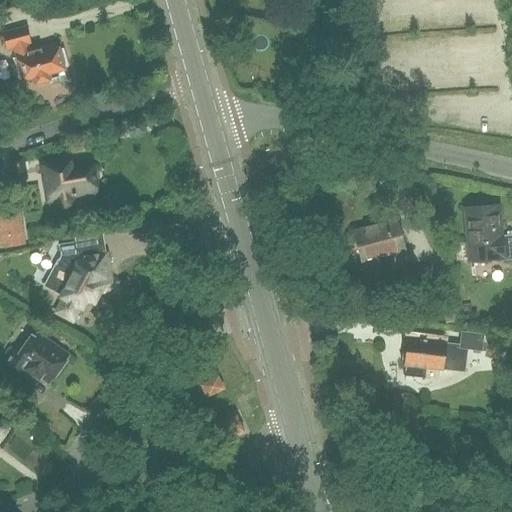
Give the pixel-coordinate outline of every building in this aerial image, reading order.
[(65,78),(64,72),(69,66),(67,56),(58,55),(56,45),(27,52),(25,44),(29,43),(26,29),(1,35),(5,51),(15,49),(23,80),(34,77),(35,83),(48,80),(49,86),(62,83),(65,78)] [(24,158),(11,159),(12,178),(25,177),(24,158)] [(89,159),(44,166),(49,201),(57,199),(59,203),(62,205),(66,206),(70,204),(72,201),(73,197),(94,194),(91,172),(89,159)] [(389,182),(379,185),(383,200),(394,197),(389,182)] [(14,206),(0,207),(0,243),(17,242),(14,206)] [(466,243),(453,244),(455,261),(468,260),(486,259),(501,258),(501,261),(511,260),(511,236),(502,237),(499,206),(464,208),(466,243)] [(398,253),(403,252),(394,221),(354,232),(362,260),(372,259),(374,261),(378,260),(379,257),(398,252),(398,253)] [(74,241),(60,243),(62,255),(60,259),(59,258),(44,285),(60,294),(59,297),(61,298),(55,312),(72,321),(79,308),(81,309),(86,300),(94,303),(99,292),(107,291),(111,284),(103,230),(73,235),(74,241)] [(453,298),(441,300),(445,323),(458,320),(453,298)] [(472,303),(460,304),(462,323),(478,322),(477,311),(472,312),(472,303)] [(405,365),(404,375),(424,378),(425,368),(441,370),(441,369),(463,371),(466,350),(481,350),(483,335),(461,332),(459,345),(407,339),(406,348),(402,351),(400,360),(404,365),(405,365)] [(0,380),(10,388),(17,378),(18,379),(25,369),(39,378),(40,377),(49,383),(68,356),(38,336),(35,340),(30,337),(15,358),(10,354),(1,367),(0,369),(0,380)] [(224,389),(217,376),(198,385),(206,398),(224,389)] [(244,431),(236,415),(217,425),(224,441),(244,431)]
